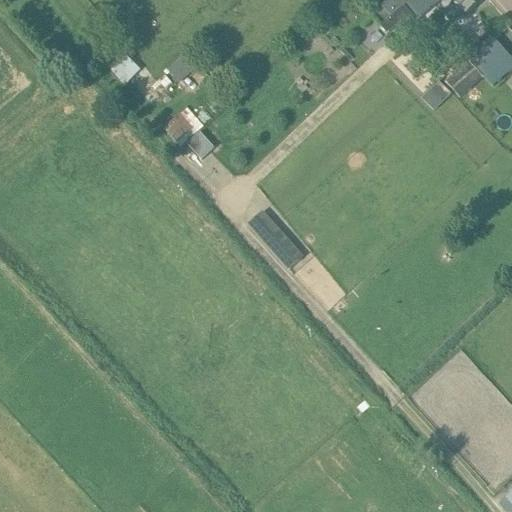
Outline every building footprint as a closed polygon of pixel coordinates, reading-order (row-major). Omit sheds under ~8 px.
[(411,0),(407,4),(422,21),(439,4),(457,24),(469,13),(483,0),(411,0)] [(404,8),(380,29),(386,36),(398,27),(402,31),(415,20),(404,8)] [(342,48),(339,50),(349,62),(352,59),(342,48)] [(180,59),(167,71),(180,85),(199,67),(186,54),(180,59)] [(469,62),(445,84),(460,100),(483,79),(469,62)] [(180,115),(163,129),(180,148),(203,127),(187,110),(181,116),(180,115)] [(503,138),(511,149),(511,135),(509,132),(503,138)] [(304,260),(269,220),(263,212),(247,227),(289,272),(304,260)] [(511,511),(511,497),(502,508),(505,511),(511,511)]
